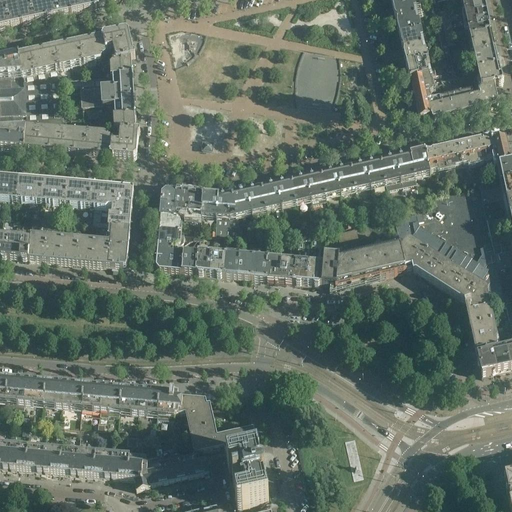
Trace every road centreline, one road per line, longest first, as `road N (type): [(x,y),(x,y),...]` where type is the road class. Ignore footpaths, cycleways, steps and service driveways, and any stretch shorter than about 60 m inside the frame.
road 1 (residential): [(477,411),(460,384),(449,322),(410,294),(343,309),(293,307),(270,330)]
road 2 (tertiary): [(0,363),(125,374),(263,371)]
road 3 (residential): [(153,180),(248,183),(410,143)]
road 4 (tertiary): [(442,426),(270,330)]
road 5 (tertiary): [(263,371),(321,391),(409,451)]
road 6 (residential): [(135,19),(145,51),(153,180)]
road 7 (residential): [(0,167),(153,180)]
road 8 (residential): [(410,143),(374,0)]
road 9 (tertiary): [(138,293),(0,280)]
road 10 (residential): [(135,19),(0,48)]
road 11 (tertiary): [(270,330),(212,306),(138,293)]
road 12 (residential): [(122,511),(105,498),(0,489)]
